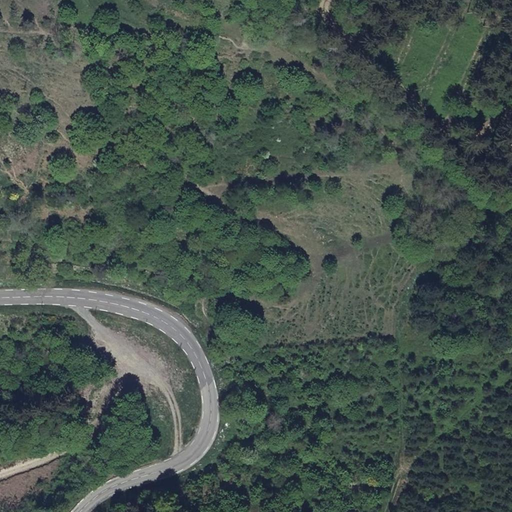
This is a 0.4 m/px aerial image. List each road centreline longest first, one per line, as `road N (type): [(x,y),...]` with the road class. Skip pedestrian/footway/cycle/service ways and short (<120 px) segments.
road 1 (track): [(381,511),(402,459),(399,332),(415,277),(479,239),(494,183),(326,25),(331,0)]
road 2 (secondary): [(0,296),(79,297),(162,319),(186,337),(213,393),(213,423),(182,463),(106,490),(77,511)]
road 3 (track): [(182,463),(177,414),(164,385),(123,357),(79,297)]
road 4 (track): [(123,357),(96,401),(89,438),(0,476)]
